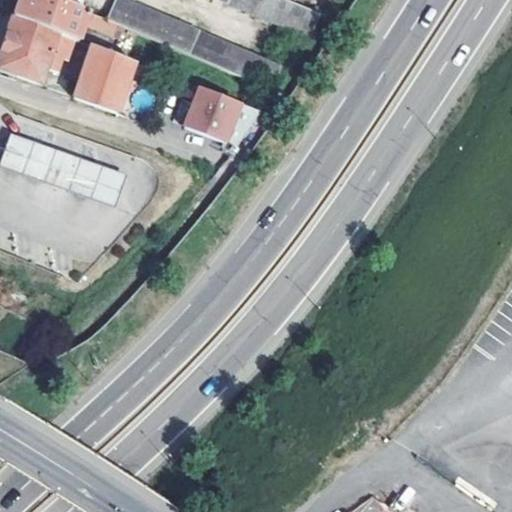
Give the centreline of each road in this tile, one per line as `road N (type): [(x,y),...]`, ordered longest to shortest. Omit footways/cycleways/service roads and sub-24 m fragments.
road 1 (trunk): [(428,0),(250,261),(138,381),(0,508)]
road 2 (trunk): [(67,511),(234,354),(338,223),(486,0)]
road 3 (tertiary): [(125,511),(0,430)]
